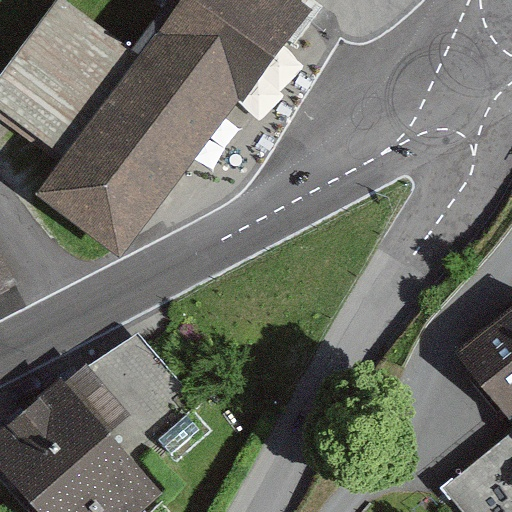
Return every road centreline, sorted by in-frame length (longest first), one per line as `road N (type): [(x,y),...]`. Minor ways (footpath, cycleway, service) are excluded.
road 1 (tertiary): [(0,356),(330,183),(464,82)]
road 2 (tertiary): [(464,82),(462,181),(266,511)]
